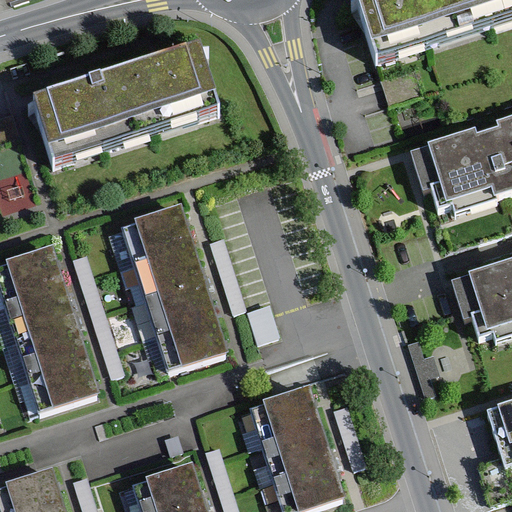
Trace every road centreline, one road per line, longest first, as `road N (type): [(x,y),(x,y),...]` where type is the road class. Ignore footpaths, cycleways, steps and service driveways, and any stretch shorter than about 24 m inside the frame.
road 1 (residential): [(427,511),(305,119)]
road 2 (tertiary): [(130,0),(0,38)]
road 3 (residential): [(241,15),(305,119)]
road 4 (residential): [(305,119),(289,0)]
